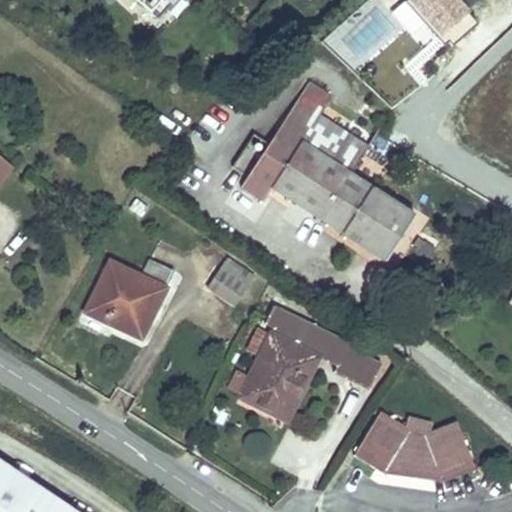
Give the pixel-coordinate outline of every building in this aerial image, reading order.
[(137,0),(151,12),(160,0),(137,0)] [(405,0),(403,2),(422,23),(427,19),(447,42),(451,47),(477,24),(466,11),(478,0),(405,0)] [(422,23),(443,46),(447,42),(427,19),(422,23)] [(395,72),(407,62),(391,44),(380,55),(395,72)] [(401,261),(430,213),(364,172),(381,145),(332,115),(343,96),(321,82),(255,189),(278,203),(286,190),(401,261)] [(115,256),(90,308),(143,330),(178,265),(156,253),(147,271),(115,256)] [(242,298),(260,267),(234,253),(217,283),(242,298)] [(246,389),(284,409),(308,363),(318,368),(327,351),(345,360),(343,365),(378,382),(391,357),(355,339),(357,335),(283,298),(273,318),(282,322),(256,370),(247,365),(238,382),(248,387),(246,389)] [(475,468),(457,422),(430,433),(432,423),(408,417),(405,428),(380,413),(354,457),(384,475),(442,482),(475,468)] [(78,511),(0,457),(0,511),(78,511)]
